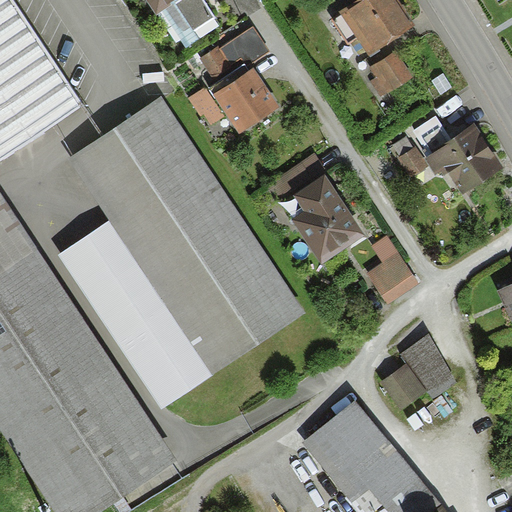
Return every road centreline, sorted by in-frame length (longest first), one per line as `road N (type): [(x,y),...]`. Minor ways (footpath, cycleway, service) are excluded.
road 1 (residential): [(434,288),(252,7)]
road 2 (unknown): [(434,288),(485,394),(496,475)]
road 3 (unknown): [(351,368),(374,417),(410,453),(496,475)]
road 4 (tertiary): [(449,0),(511,110)]
